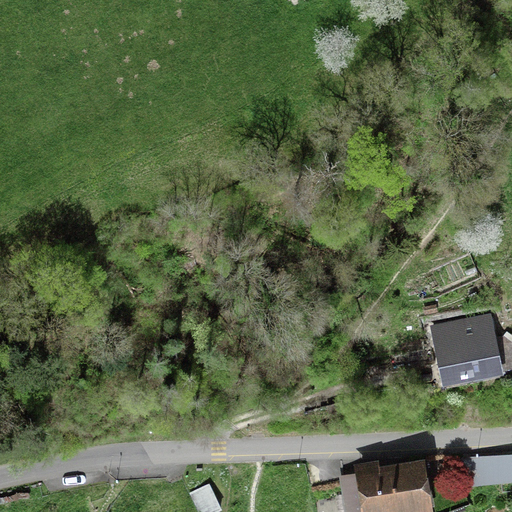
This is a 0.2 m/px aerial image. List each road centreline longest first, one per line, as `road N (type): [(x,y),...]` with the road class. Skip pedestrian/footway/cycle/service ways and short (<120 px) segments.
road 1 (residential): [(511,439),(217,453),(0,478)]
road 2 (track): [(511,106),(350,340),(280,404),(225,427),(217,453)]
road 3 (track): [(280,404),(429,372)]
